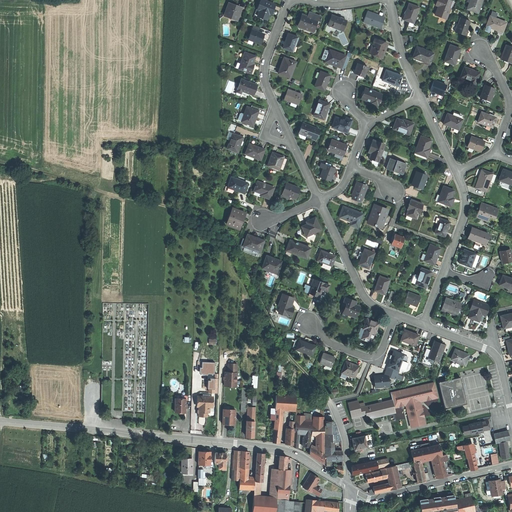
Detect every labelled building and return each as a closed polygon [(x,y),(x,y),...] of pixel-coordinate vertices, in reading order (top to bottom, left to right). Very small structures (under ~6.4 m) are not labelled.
[(258,16),(268,20),(270,15),(272,15),(274,10),(276,5),(262,0),(261,0),(258,10),(260,11),(258,16)] [(434,15),(445,19),(450,8),(447,7),(450,1),(448,0),(436,0),(435,5),(438,6),(434,15)] [(469,0),(466,9),(477,13),(481,0),(469,0)] [(225,15),(230,17),(237,20),(240,13),(242,8),(238,6),(229,3),(225,15)] [(402,19),(412,23),(418,7),(408,3),(405,12),(402,19)] [(363,22),(380,28),(384,17),(376,14),(367,11),(363,22)] [(237,20),(230,17),(229,19),(239,22),(242,13),(240,13),(237,20)] [(309,13),(307,17),(317,21),(319,22),(321,17),(309,13)] [(317,21),(307,17),(302,15),(299,21),(297,27),(312,32),(317,21)] [(328,26),(342,31),(346,21),(339,18),(331,15),(328,26)] [(497,31),(502,32),(505,22),(494,18),(489,16),(485,26),(490,28),(494,29),(497,31)] [(453,32),(464,36),(466,32),(467,29),(466,29),(469,21),(459,18),(457,24),(456,24),(453,32)] [(264,34),(259,32),(252,30),(248,39),(260,44),(262,40),(264,34)] [(282,49),(293,53),(298,38),(288,34),(285,42),(282,49)] [(369,54),(381,59),(384,52),(387,43),(374,39),(369,54)] [(443,61),(453,65),(457,56),(460,49),(450,45),(443,61)] [(505,61),(510,63),(511,58),(511,48),(505,46),(500,59),(505,61)] [(419,61),(429,64),(433,53),(416,47),(412,58),(419,61)] [(342,68),(346,56),(330,50),(329,52),(326,60),(325,62),(334,66),(341,68),(342,68)] [(237,68),(251,73),(253,69),(254,65),(252,64),(255,57),(244,53),(240,63),(239,63),(237,68)] [(278,74),(288,78),(292,68),(293,69),(295,64),(283,60),(280,67),(278,74)] [(364,76),(367,67),(357,63),(354,73),(359,75),(364,76)] [(468,83),(474,85),(478,72),(471,70),(463,67),(459,77),(469,81),(468,83)] [(382,80),(398,86),(399,81),(401,75),(386,70),(382,80)] [(315,87),(324,91),(328,82),(330,75),(320,72),(315,87)] [(237,89),(241,91),(253,95),(255,91),(257,85),(241,79),(237,89)] [(433,92),(442,96),(446,85),(433,80),(429,91),(433,92)] [(479,97),(489,101),(491,95),(494,89),(483,85),(479,97)] [(369,103),(377,106),(381,94),(364,88),(360,99),(366,101),(370,102),(369,103)] [(290,102),(298,105),(302,95),(287,90),(284,100),(290,102)] [(313,115),(324,119),(330,104),(324,101),(319,100),(313,115)] [(254,122),(255,119),(259,111),(258,111),(251,108),(247,106),(244,114),(241,121),(253,126),(254,122)] [(476,122),(491,127),(493,122),(495,118),(480,112),(476,122)] [(456,117),(450,115),(446,114),(442,124),(449,127),(457,130),(461,119),(456,117)] [(332,127),(346,133),(352,120),(346,117),(344,121),(341,119),(336,117),(332,127)] [(393,128),(408,134),(413,123),(407,121),(406,122),(396,118),(394,124),(393,128)] [(234,133),(237,125),(231,123),(228,131),(229,131),(232,133),(234,133)] [(307,136),(315,139),(319,129),(302,123),(298,133),(299,133),(306,136),(307,136)] [(243,137),(234,133),(232,133),(230,139),(226,148),(237,152),(240,144),(243,137)] [(421,136),(415,153),(427,157),(430,149),(428,148),(430,145),(431,140),(421,136)] [(466,147),(479,152),(481,147),(483,142),(470,136),(466,147)] [(341,155),(343,155),(344,152),(345,150),(346,146),(347,145),(331,139),(328,150),(334,152),(341,155)] [(368,151),(370,152),(368,157),(378,161),(384,144),(372,139),(370,147),(368,151)] [(244,154),(260,160),(264,149),(257,147),(249,143),(244,154)] [(278,170),(284,157),(278,155),(272,152),(267,166),(278,170)] [(386,169),(393,171),(396,172),(402,174),(406,163),(396,160),(390,158),(386,169)] [(331,180),(335,169),(335,168),(329,166),(325,164),(324,168),(320,177),(330,181),(331,180)] [(486,191),(489,181),(492,174),(493,174),(482,169),(478,179),(475,187),(486,191)] [(503,169),(499,180),(511,185),(511,172),(503,169)] [(416,186),(422,189),(427,176),(416,172),(411,184),(416,186)] [(227,187),(243,193),(245,189),(247,183),(231,177),(227,187)] [(265,197),(270,199),(274,187),(257,181),(254,190),(261,193),(260,195),(265,197)] [(352,194),(353,195),(361,198),(362,198),(367,186),(362,184),(357,182),(352,194)] [(284,189),(282,195),(281,195),(287,197),(288,195),(291,196),(295,198),(299,188),(286,183),(284,189)] [(437,203),(445,207),(446,204),(451,206),(452,202),(454,198),(452,197),(454,190),(443,186),(437,203)] [(406,215),(415,218),(417,213),(419,214),(423,204),(410,200),(408,205),(407,209),(408,210),(406,215)] [(488,221),(490,217),(492,210),(493,207),(481,202),(478,210),(475,217),(488,221)] [(368,222),(381,227),(388,210),(381,208),(374,205),(368,222)] [(350,225),(357,227),(362,214),(343,207),(339,217),(346,220),(351,222),(350,225)] [(227,224),(239,229),(243,219),(245,213),(233,208),(227,224)] [(308,238),(316,234),(315,232),(321,229),(315,217),(311,219),(307,221),(308,224),(302,226),(308,238)] [(440,218),(434,233),(444,236),(447,230),(450,222),(440,218)] [(468,238),(485,244),(489,234),(472,228),(470,233),(468,238)] [(245,239),(243,244),(243,246),(244,247),(243,250),(257,256),(259,252),(264,241),(255,237),(247,234),(245,239)] [(400,248),(404,238),(398,236),(394,234),(391,244),(400,248)] [(311,248),(290,240),(288,245),(286,250),(307,258),(311,248)] [(424,260),(434,264),(437,256),(440,248),(430,244),(424,260)] [(364,267),(368,269),(375,254),(365,249),(361,258),(362,258),(359,265),(364,267)] [(475,253),(464,249),(461,256),(458,262),(466,265),(470,267),(475,254),(475,253)] [(503,263),(511,260),(511,257),(511,254),(510,249),(501,251),(502,258),(503,263)] [(323,262),(331,265),(332,266),(335,255),(329,253),(321,250),(317,260),(323,262)] [(475,254),(470,267),(469,269),(474,270),(480,255),(475,254)] [(262,268),(277,273),(281,261),(273,258),(266,255),(262,268)] [(418,275),(415,284),(425,287),(428,280),(431,271),(421,268),(418,275)] [(501,280),(499,285),(511,289),(511,278),(503,275),(501,280)] [(379,293),(384,295),(389,280),(380,276),(374,291),(379,293)] [(315,295),(318,297),(321,289),(327,291),(329,285),(324,283),(314,279),(311,286),(308,293),(315,295)] [(410,304),(417,307),(421,296),(408,292),(404,302),(410,304)] [(281,305),(278,312),(287,315),(290,316),(292,312),(293,307),(291,306),(294,298),(283,294),(278,304),(281,305)] [(345,307),(343,313),(347,314),(355,317),(359,306),(355,304),(356,302),(351,301),(352,299),(348,298),(345,297),(342,304),(345,305),(344,307),(345,307)] [(446,297),(442,307),(448,310),(457,313),(461,303),(446,297)] [(471,310),(468,317),(473,319),(479,321),(482,314),(485,315),(489,305),(474,299),(470,309),(471,310)] [(503,328),(505,328),(511,325),(511,313),(500,316),(502,323),(503,328)] [(376,334),(379,328),(377,327),(379,323),(379,322),(367,318),(363,328),(361,327),(357,337),(373,343),(376,334)] [(405,329),(401,339),(415,345),(419,335),(411,332),(405,329)] [(307,343),(299,340),(295,349),(312,355),(315,346),(307,343)] [(432,347),(428,357),(433,359),(438,361),(445,345),(439,343),(434,341),(432,347)] [(428,357),(432,347),(427,346),(421,362),(431,366),(433,359),(428,357)] [(456,349),(451,359),(464,364),(469,355),(462,352),(456,349)] [(390,359),(388,366),(398,370),(398,369),(398,367),(401,360),(401,359),(403,355),(393,351),(390,359)] [(319,363),(330,367),(334,357),(328,355),(323,353),(319,363)] [(401,360),(398,367),(405,370),(407,363),(401,360)] [(355,378),(359,366),(352,364),(345,361),(341,373),(355,378)] [(200,368),(200,373),(205,375),(207,376),(209,374),(214,374),(215,363),(202,362),(202,368),(200,368)] [(230,386),(236,386),(237,363),(228,363),(228,372),(225,371),(224,386),(230,386)] [(388,366),(386,370),(384,375),(388,374),(388,375),(396,378),(398,370),(398,369),(398,370),(388,366)] [(388,374),(384,375),(380,375),(374,376),(375,387),(389,386),(388,375),(388,374)] [(461,377),(439,382),(439,383),(445,408),(467,403),(465,396),(466,396),(465,394),(463,386),(463,384),(462,384),(461,377)] [(218,393),(218,380),(210,380),(210,393),(213,393),(218,393)] [(391,393),(393,399),(394,407),(406,404),(412,427),(425,423),(421,405),(420,406),(419,403),(420,403),(420,401),(438,397),(434,383),(391,393)] [(276,395),(275,408),(276,408),(282,408),(295,409),(296,396),(276,395)] [(203,416),(207,416),(207,412),(209,412),(209,407),(210,403),(211,403),(212,397),(210,396),(198,396),(197,406),(199,406),(199,409),(198,410),(198,412),(198,413),(198,415),(203,416)] [(185,400),(175,399),(175,412),(179,412),(185,412),(185,400)] [(365,402),(359,403),(359,400),(348,402),(352,417),(362,415),(361,413),(366,412),(367,414),(368,419),(396,412),(394,407),(393,399),(365,406),(365,402)] [(247,420),(255,421),(255,407),(252,407),(248,407),(247,420)] [(236,409),(223,409),(223,423),(228,424),(235,424),(236,409)] [(296,410),(295,420),(311,422),(311,414),(304,413),(304,416),(299,416),(300,410),(296,410)] [(312,425),(311,435),(318,435),(324,435),(324,425),(323,425),(324,417),(312,416),(312,425)] [(478,431),(482,430),(489,429),(488,422),(492,422),(491,416),(480,418),(480,422),(478,422),(469,424),(470,434),(478,432),(478,431)] [(273,434),(272,436),(273,437),(273,442),(276,442),(279,442),(282,420),(275,419),(274,434),(273,434)] [(254,436),(255,421),(247,420),(246,436),(250,436),(254,436)] [(294,433),(295,433),(298,433),(304,434),(310,434),(311,422),(295,420),(294,433)] [(324,421),(324,433),(332,433),(338,433),(334,421),(324,421)] [(495,443),(510,439),(508,430),(494,433),(495,443)] [(332,441),(340,441),(339,436),(338,433),(332,433),(332,441)] [(368,434),(352,438),(353,441),(353,444),(352,445),(353,448),(354,448),(354,450),(366,447),(365,439),(368,438),(368,434)] [(509,457),(506,441),(499,442),(501,459),(509,457)] [(410,447),(411,450),(430,446),(429,442),(410,447)] [(465,454),(473,452),(474,452),(471,443),(463,445),(464,450),(465,454)] [(420,461),(435,457),(436,457),(442,456),(442,455),(439,444),(430,446),(411,450),(410,450),(413,462),(420,461)] [(310,446),(309,454),(317,459),(323,463),(324,453),(318,450),(310,446)] [(235,469),(235,467),(240,467),(240,451),(233,450),(232,468),(235,469)] [(209,467),(210,452),(205,452),(198,451),(198,464),(205,464),(205,467),(209,467)] [(240,467),(248,468),(249,452),(245,451),(241,451),(240,467)] [(215,452),(214,463),(219,463),(218,469),(225,469),(225,453),(221,453),(215,452)] [(474,469),(477,468),(473,452),(465,454),(466,458),(467,458),(470,470),(474,469)] [(446,476),(451,474),(447,454),(442,455),(442,456),(443,461),(446,476)] [(283,456),(279,455),(278,469),(279,469),(286,469),(287,456),(283,456)] [(182,472),(192,472),(192,458),(187,458),(182,458),(182,472)] [(377,467),(378,468),(389,466),(388,458),(376,461),(377,467)] [(370,469),(377,467),(376,461),(376,460),(369,462),(369,463),(368,463),(370,469)] [(422,481),(425,481),(420,461),(413,462),(415,471),(413,472),(414,474),(415,473),(417,482),(422,481)] [(438,478),(446,476),(443,461),(437,462),(436,462),(434,463),(438,478)] [(351,466),(352,474),(370,470),(370,469),(368,463),(351,466)] [(387,477),(389,484),(373,487),(373,490),(374,493),(397,488),(400,487),(396,469),(396,468),(395,465),(379,469),(380,470),(382,479),(387,477)] [(248,477),(248,468),(240,467),(239,480),(250,480),(250,477),(248,477)] [(286,469),(279,469),(277,483),(290,484),(291,470),(286,469)] [(272,470),(270,498),(276,499),(278,470),(272,470)] [(380,470),(365,474),(366,478),(367,482),(382,479),(380,470)] [(315,485),(319,478),(311,473),(302,486),(311,491),(318,495),(320,492),(321,489),(315,485)] [(501,489),(506,488),(504,480),(500,481),(499,479),(494,480),(489,481),(490,488),(491,494),(502,492),(501,489)] [(239,480),(239,488),(254,489),(254,481),(250,480),(239,480)] [(290,484),(277,483),(277,493),(289,494),(290,484)] [(456,499),(457,511),(474,511),(470,493),(465,494),(466,497),(456,499)] [(419,502),(421,510),(420,510),(420,511),(456,511),(454,496),(446,498),(440,498),(433,499),(427,500),(419,502)] [(253,511),(274,511),(276,499),(270,498),(265,498),(259,497),(253,497),(252,511),(253,511)] [(291,511),(293,501),(276,499),(274,511),(291,511)] [(316,500),(306,499),(304,511),(314,511),(315,509),(316,500)] [(324,501),(316,500),(315,509),(323,509),(324,501)] [(298,511),(299,502),(293,501),(291,511),(298,511)] [(329,501),(324,501),(323,509),(337,511),(338,507),(338,502),(332,502),(332,503),(329,503),(329,501)]
